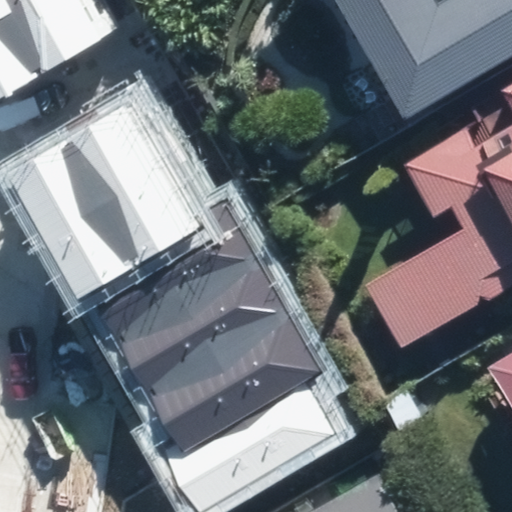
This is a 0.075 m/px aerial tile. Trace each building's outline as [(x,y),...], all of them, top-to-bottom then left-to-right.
[(511,0),(344,0),(409,107),(511,45),(511,0)] [(511,73),(392,144),(434,215),(343,269),(389,345),(511,272),(511,73)] [(0,213),(74,175),(26,82),(0,96),(0,213)] [(75,352),(0,390),(0,469),(21,511),(175,511),(165,491),(252,446),(195,335),(113,376),(107,364),(86,374),(75,352)] [(511,336),(495,346),(511,375),(511,336)] [(374,511),(359,485),(310,511),(374,511)]
